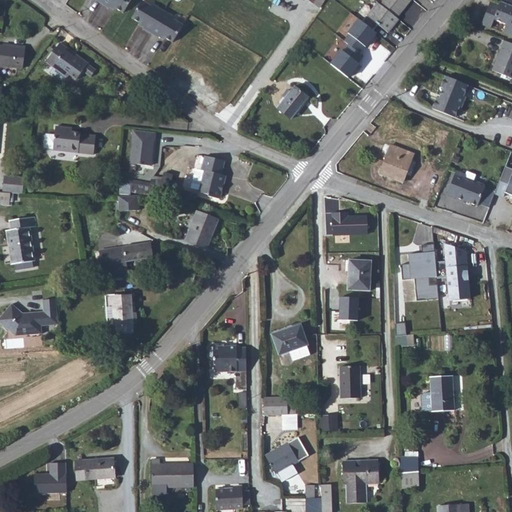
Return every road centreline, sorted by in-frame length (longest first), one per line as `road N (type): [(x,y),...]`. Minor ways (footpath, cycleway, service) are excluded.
road 1 (tertiary): [(0,458),(141,371),(311,172)]
road 2 (residential): [(389,428),(381,197)]
road 3 (residential): [(511,460),(491,236)]
road 4 (tertiary): [(311,172),(454,0)]
road 5 (residential): [(221,130),(51,8)]
road 6 (residential): [(302,12),(221,130)]
